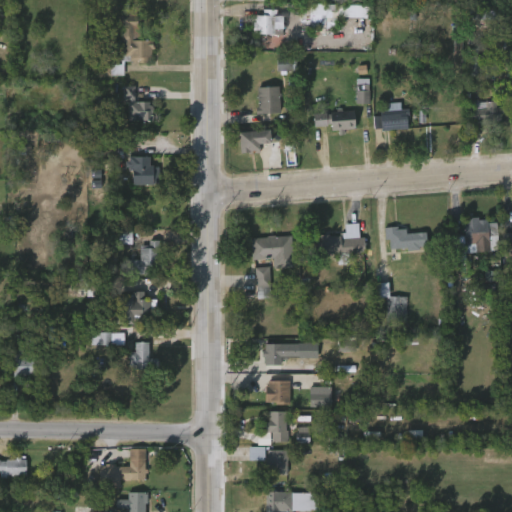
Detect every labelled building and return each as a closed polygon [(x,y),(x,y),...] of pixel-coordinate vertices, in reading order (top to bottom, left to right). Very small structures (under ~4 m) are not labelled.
[(135,10),(136,25),(141,26),(141,40),(151,40),(153,49),(150,49),(150,57),(146,57),(146,62),(136,62),(136,60),(123,60),(123,75),(97,75),(98,63),(106,64),(106,54),(109,48),(114,42),(120,41),(120,15),(122,15),(122,9),(135,10)] [(272,34),(252,34),(252,21),(254,21),(254,14),(262,15),(262,9),(276,9),(276,16),(274,16),(273,34),(272,34)] [(326,10),(326,21),(336,21),(336,29),(309,29),(309,10),(326,10)] [(505,11),(467,10),(467,19),(505,20),(505,11)] [(466,56),(466,76),(482,76),(482,56),(466,56)] [(277,71),(292,71),(291,57),(277,58),(277,71)] [(132,98),(132,101),(151,101),(151,121),(126,121),(126,101),(128,101),(128,99),(122,98),(122,85),(133,85),(132,98)] [(272,114),(255,115),(254,107),(257,107),(256,87),(277,86),(279,113),(272,114)] [(356,104),(370,104),(369,90),(356,91),(356,104)] [(497,102),(498,108),(503,108),(504,116),(501,116),(501,122),(494,122),(494,124),(477,125),(477,122),(471,122),(471,103),(497,102)] [(402,103),(402,110),(409,110),(410,128),(382,130),(381,111),(388,111),(388,104),(402,103)] [(341,108),(341,111),(353,110),(354,128),(330,131),(329,126),(314,127),(313,114),(336,111),(336,109),(341,108)] [(250,152),(238,153),(236,132),(268,129),(269,142),(257,143),(258,151),(250,152)] [(126,161),(129,161),(129,156),(150,157),(150,166),(160,167),(160,184),(153,184),(153,186),(132,185),(132,171),(129,171),(130,167),(125,167),(125,170),(115,169),(115,160),(98,159),(98,146),(124,147),(124,160),(126,161)] [(477,217),(477,220),(487,220),(488,251),(465,253),(465,250),(450,251),(450,236),(464,235),(464,222),(470,222),(470,217),(477,217)] [(358,230),(359,237),(363,237),(364,252),(347,253),(348,264),(337,265),(336,254),(310,256),(310,247),(315,246),(314,235),(344,233),(343,224),(358,223),(358,230)] [(397,226),(397,229),(405,228),(406,233),(425,232),(427,246),(418,247),(419,250),(406,251),(406,248),(389,250),(388,239),(384,239),(383,227),(397,226)] [(119,243),(131,244),(131,237),(130,237),(130,232),(119,232),(119,243)] [(511,243),(511,233),(503,233),(503,244),(511,243)] [(274,235),(274,236),(291,235),(292,266),(273,267),(272,258),(251,259),(249,238),(274,235)] [(158,256),(158,270),(150,270),(150,274),(124,274),(125,259),(138,260),(139,245),(148,245),(148,240),(158,240),(158,256)] [(271,298),(256,299),(254,267),(268,266),(271,298)] [(499,271),(485,271),(484,281),(499,281),(499,271)] [(104,297),(86,297),(86,278),(105,278),(104,297)] [(387,282),(388,297),(405,297),(406,322),(387,323),(386,297),(375,297),(375,283),(387,282)] [(494,288),(477,287),(476,298),(493,298),(494,288)] [(143,292),(143,299),(155,299),(155,309),(152,309),(152,320),(131,320),(131,309),(130,309),(131,291),(143,292)] [(118,332),(97,334),(98,345),(113,344),(113,342),(119,341),(118,332)] [(147,342),(147,359),(155,359),(155,368),(144,368),(144,369),(127,368),(127,352),(133,352),(133,342),(147,342)] [(295,357),(286,357),(286,359),(280,360),(280,365),(264,365),(264,357),(262,357),(262,350),(264,350),(264,345),(294,344),(295,357)] [(14,349),(32,350),(32,375),(24,375),(24,378),(9,378),(9,350),(14,349)] [(288,389),(288,405),(274,405),(274,402),(264,402),(264,386),(267,386),(267,381),(288,382),(288,389)] [(330,387),(309,387),(310,407),(331,407),(330,387)] [(286,411),(285,430),(287,430),(287,442),(272,442),(272,432),(265,432),(266,422),(268,422),(269,411),(286,411)] [(309,440),(308,427),(297,428),(297,440),(309,440)] [(407,443),(422,443),(422,431),(407,430),(407,443)] [(144,449),(144,470),(146,470),(146,473),(144,473),(144,480),(117,480),(117,467),(128,467),(128,449),(144,449)] [(286,450),(286,475),(268,475),(268,470),(265,470),(264,457),(266,457),(266,450),(286,450)] [(18,458),(18,460),(24,460),(24,475),(5,475),(5,478),(0,478),(0,461),(4,461),(4,460),(14,460),(14,458),(18,458)] [(310,492),(310,493),(315,493),(315,510),(295,511),(264,511),(264,492),(307,494),(307,492),(310,492)] [(144,493),(144,495),(146,495),(146,503),(144,503),(144,511),(126,511),(127,509),(114,509),(114,500),(126,500),(126,493),(144,493)]
